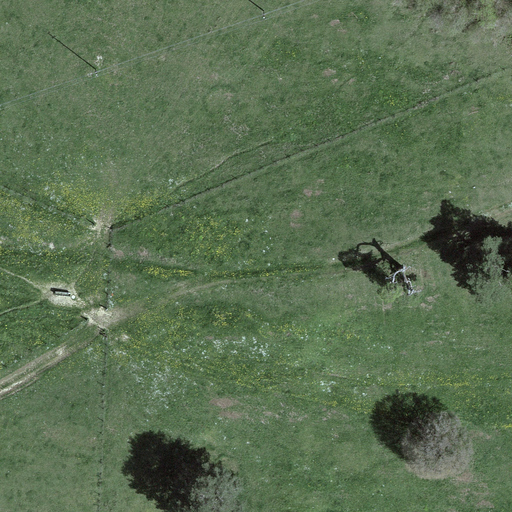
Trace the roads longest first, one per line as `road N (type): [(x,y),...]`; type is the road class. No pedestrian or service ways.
road 1 (track): [(511,209),(392,251),(107,319),(0,391)]
road 2 (track): [(0,257),(107,319)]
